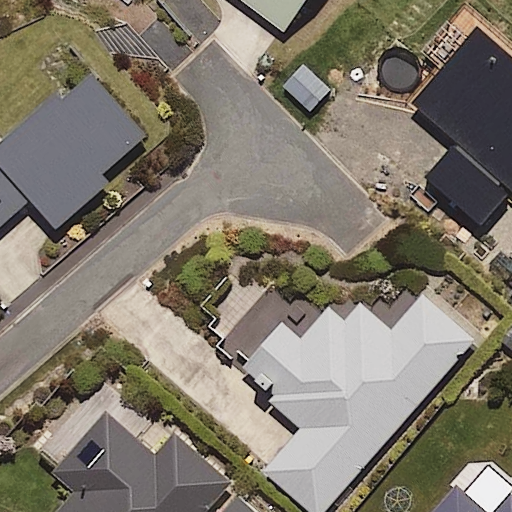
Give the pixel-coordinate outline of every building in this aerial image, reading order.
[(305,0),(244,0),(284,29),(305,0)] [(149,136),(92,68),(3,143),(0,139),(0,227),(34,198),(58,227),(111,182),(104,174),(149,136)] [(298,308),(274,287),(223,346),(278,394),(273,400),(305,428),(268,471),(314,511),(324,511),(476,338),(426,295),(395,330),(364,302),(347,321),(331,307),(305,337),(287,321),(298,308)] [(208,511),(230,488),(233,484),(178,435),(170,443),(122,399),(105,384),(45,451),(81,483),(55,511),(208,511)] [(434,511),(511,511),(511,496),(498,511),(494,511),(461,482),(434,511)] [(256,511),(240,497),(226,511),(256,511)]
